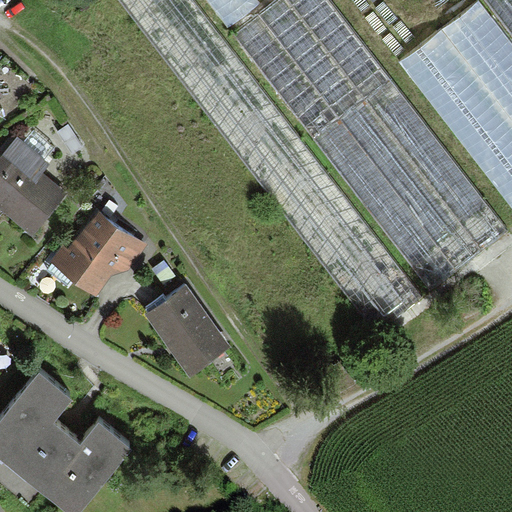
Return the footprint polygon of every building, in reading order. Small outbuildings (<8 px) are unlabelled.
[(124,0),(371,326),(395,307),(412,295),(189,0),(124,0)] [(210,0),(228,22),(255,0),(210,0)] [(285,0),(241,34),(431,282),(504,227),(330,0),(285,0)] [(511,0),(474,0),(401,53),(511,206),(511,0)] [(48,158),(17,133),(0,153),(0,198),(34,227),(66,188),(40,167),(48,158)] [(109,270),(129,264),(147,239),(102,207),(72,249),(64,244),(55,257),(96,287),(109,270)] [(228,340),(186,279),(145,307),(171,344),(187,368),(228,340)] [(353,377),(339,354),(307,373),(321,396),(353,377)] [(73,389),(38,361),(0,407),(0,442),(77,504),(132,436),(100,410),(82,433),(55,411),(73,389)]
